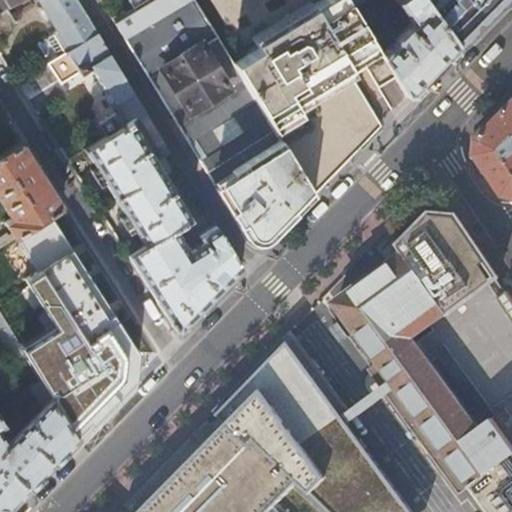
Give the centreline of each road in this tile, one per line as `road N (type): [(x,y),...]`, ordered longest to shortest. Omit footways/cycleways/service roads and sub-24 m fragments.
road 1 (secondary): [(423,137),(61,511)]
road 2 (secondary): [(511,48),(423,137)]
road 3 (residential): [(497,232),(423,137)]
